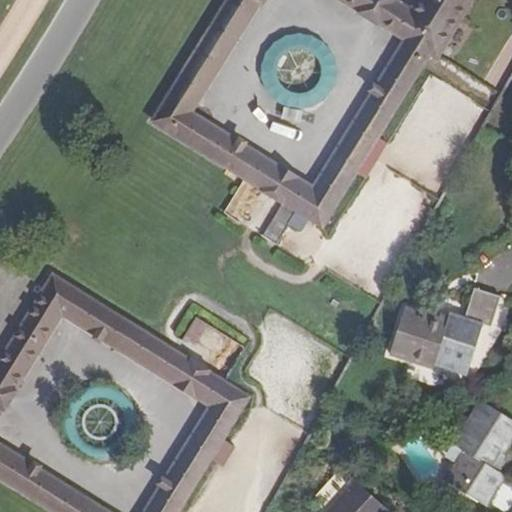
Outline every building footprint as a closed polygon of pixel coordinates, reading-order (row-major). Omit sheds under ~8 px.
[(417,0),(411,10),(394,0),(229,0),(155,121),(249,180),(299,209),(322,224),(430,53),(437,57),(472,0),(417,0)] [(486,221),(471,232),(479,243),(493,231),(486,221)] [(177,511),(247,398),(53,276),(0,361),(0,475),(59,511),(177,511)] [(434,320),(405,310),(390,357),(431,370),(434,362),(468,374),(484,327),(489,329),(499,299),(474,291),(465,321),(449,316),(445,327),(433,323),(434,320)] [(194,322),(185,341),(223,358),(232,340),(194,322)] [(511,440),(511,422),(480,403),(454,446),(463,452),(445,481),(486,507),(500,485),(511,492),(511,480),(491,467),(500,452),(504,454),(511,440)] [(386,511),(388,511),(352,480),(324,511),(386,511)]
